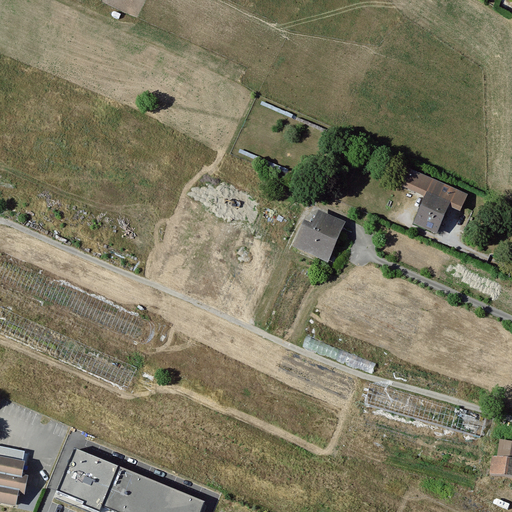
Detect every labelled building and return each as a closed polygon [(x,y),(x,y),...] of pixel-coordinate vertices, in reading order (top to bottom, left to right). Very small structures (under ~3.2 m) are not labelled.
[(403,187),(429,198),(449,207),(461,212),(467,197),(409,173),(403,187)] [(429,198),(417,227),(437,236),(449,207),(429,198)] [(343,226),(320,216),(314,231),(305,227),(296,249),(327,262),(343,226)] [(3,258),(0,263),(0,280),(144,338),(152,317),(3,258)] [(0,332),(132,382),(140,362),(0,309),(0,332)] [(488,414),(372,382),(366,403),(482,435),(488,414)] [(367,458),(478,487),(489,445),(363,412),(358,431),(373,435),(367,458)] [(511,445),(502,444),(499,461),(511,462),(511,445)] [(200,511),(203,504),(73,451),(55,493),(82,505),(81,508),(91,511),(200,511)] [(511,462),(499,461),(495,460),(493,475),(511,477),(511,462)] [(22,465),(0,461),(0,502),(14,505),(17,493),(20,493),(23,494),(25,487),(26,480),(20,479),(22,465)]
